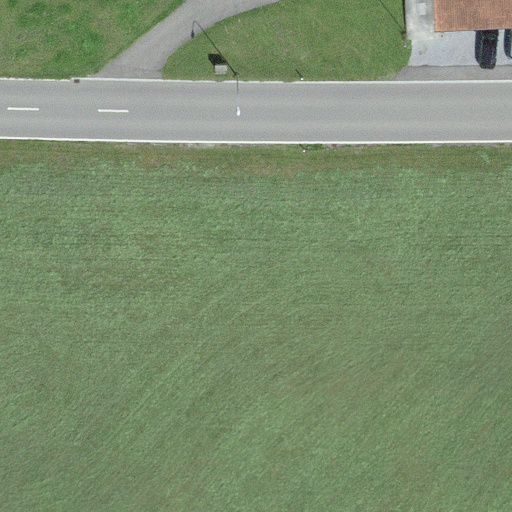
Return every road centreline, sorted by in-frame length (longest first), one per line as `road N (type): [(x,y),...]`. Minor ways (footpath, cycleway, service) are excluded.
road 1 (tertiary): [(511,111),(0,109)]
road 2 (track): [(224,0),(99,112)]
